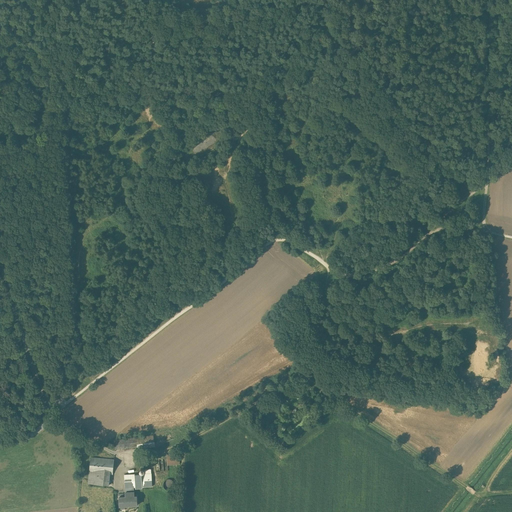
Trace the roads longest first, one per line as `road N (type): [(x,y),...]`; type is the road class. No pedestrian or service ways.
road 1 (track): [(47,416),(277,240),(340,274),(356,274),(399,259),(434,229),(485,232)]
road 2 (track): [(176,447),(307,377),(476,494)]
road 3 (track): [(486,0),(485,232)]
road 4 (residential): [(0,263),(47,411),(32,434),(0,446)]
